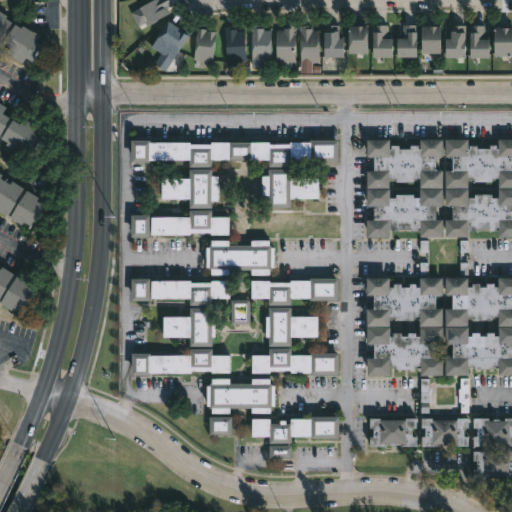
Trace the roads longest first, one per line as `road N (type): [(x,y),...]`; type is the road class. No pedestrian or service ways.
road 1 (residential): [(465,511),(405,491),(241,490),(191,469),(140,429),(66,399)]
road 2 (residential): [(511,92),(99,94)]
road 3 (secondary): [(66,399),(95,275),(99,94)]
road 4 (secondary): [(76,94),(65,291),(40,390)]
